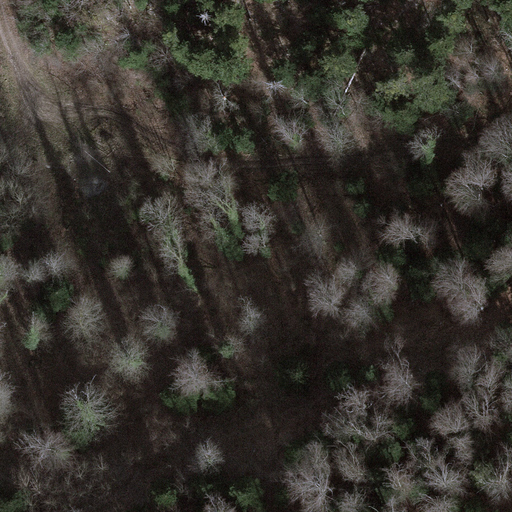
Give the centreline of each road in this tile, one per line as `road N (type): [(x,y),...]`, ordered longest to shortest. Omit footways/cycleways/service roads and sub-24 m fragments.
road 1 (track): [(0,9),(20,72),(197,155),(345,155),(511,126)]
road 2 (track): [(511,294),(471,342),(238,434),(101,511)]
